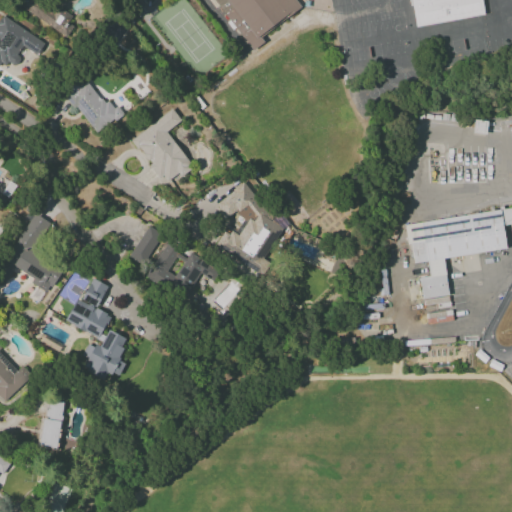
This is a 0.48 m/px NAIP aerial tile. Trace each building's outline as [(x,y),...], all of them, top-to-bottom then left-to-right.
[(69,15),(39,0),(19,0),(16,8),(62,30),(69,15)] [(211,0),(252,52),(264,43),(260,38),(300,7),(294,0),(211,0)] [(411,0),(416,27),(484,15),(481,0),(411,0)] [(0,62),(1,60),(12,67),(23,48),(36,55),(44,42),(1,17),(0,17),(0,62)] [(95,135),(122,114),(116,106),(109,111),(86,80),(75,88),(73,85),(63,92),(95,135)] [(130,139),(163,186),(190,166),(166,132),(180,121),(172,109),(130,139)] [(214,246),(260,276),(268,265),(263,258),(281,230),(278,226),(274,223),(259,204),(258,203),(242,182),(232,189),(229,193),(215,204),(225,218),(235,211),(242,220),(238,227),(228,235),(223,231),(214,246)] [(50,223),(30,213),(0,267),(0,278),(5,281),(13,267),(32,278),(30,283),(47,293),(60,269),(33,253),(50,223)] [(159,233),(145,226),(129,259),(143,266),(159,233)] [(190,252),(186,259),(164,245),(144,276),(181,300),(200,272),(212,281),(218,271),(190,252)] [(98,338),(109,315),(96,309),(107,286),(91,278),(80,301),(75,299),(64,322),(98,338)] [(126,339),(107,330),(98,348),(87,343),(81,355),(87,358),(81,369),(102,379),(107,371),(117,377),(124,363),(116,359),(126,339)] [(0,400),(2,403),(31,378),(22,367),(16,372),(0,354),(0,349),(1,349),(0,348),(0,400)] [(60,401),(43,400),(41,447),(58,448),(60,401)] [(0,474),(8,461),(0,456),(0,474)]
